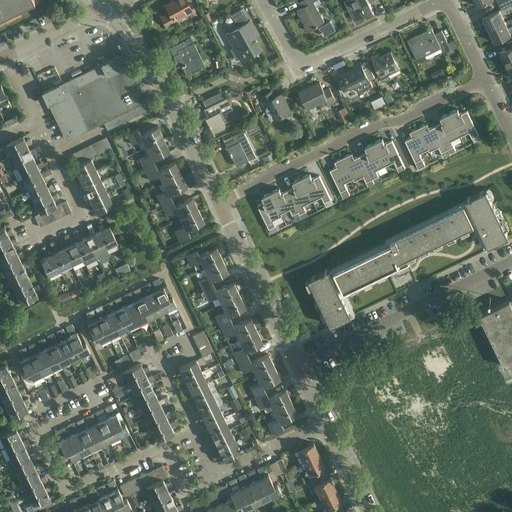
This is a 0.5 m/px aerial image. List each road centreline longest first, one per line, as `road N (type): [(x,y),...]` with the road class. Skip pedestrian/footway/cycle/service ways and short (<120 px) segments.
road 1 (residential): [(218,208),(488,77)]
road 2 (residential): [(296,365),(511,264)]
road 3 (tertiary): [(218,208),(143,53),(103,10)]
road 4 (residential): [(443,0),(305,63),(265,0)]
road 5 (tertiary): [(296,365),(218,208)]
road 6 (residential): [(161,450),(64,491),(37,432)]
road 7 (residential): [(30,223),(36,236),(81,215),(52,154)]
